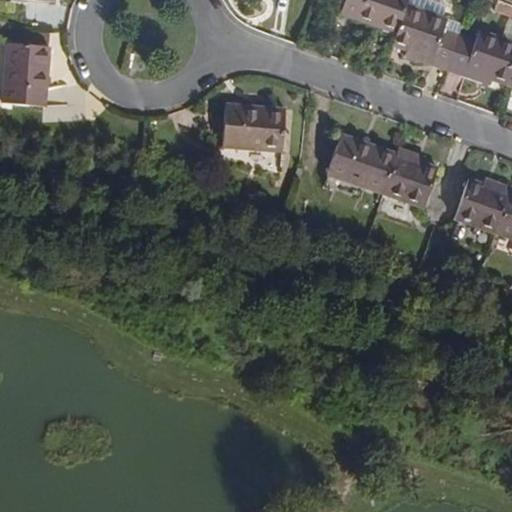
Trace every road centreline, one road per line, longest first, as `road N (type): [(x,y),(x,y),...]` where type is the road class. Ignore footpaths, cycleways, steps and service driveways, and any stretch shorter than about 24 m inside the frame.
road 1 (residential): [(511,143),(210,44)]
road 2 (residential): [(104,0),(92,25),(97,62),(131,92),(175,90),(199,71),(210,44)]
